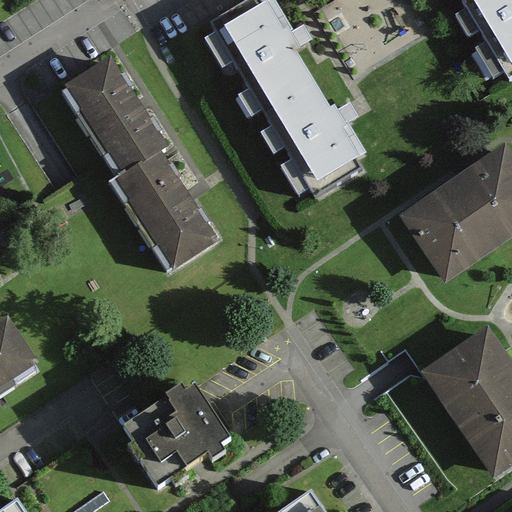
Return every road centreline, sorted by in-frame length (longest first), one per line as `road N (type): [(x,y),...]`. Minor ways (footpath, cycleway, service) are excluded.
road 1 (residential): [(292,359),(396,511)]
road 2 (residential): [(0,76),(110,6)]
